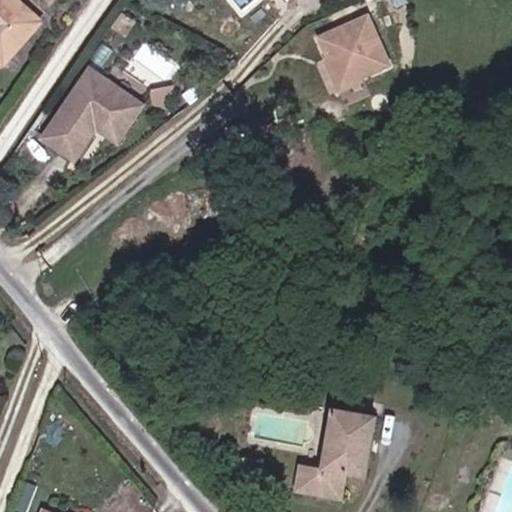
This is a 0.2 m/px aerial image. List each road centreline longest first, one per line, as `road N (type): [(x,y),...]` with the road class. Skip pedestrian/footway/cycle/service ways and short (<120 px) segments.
road 1 (unknown): [(10,276),(293,38)]
road 2 (unclassified): [(210,511),(0,263)]
